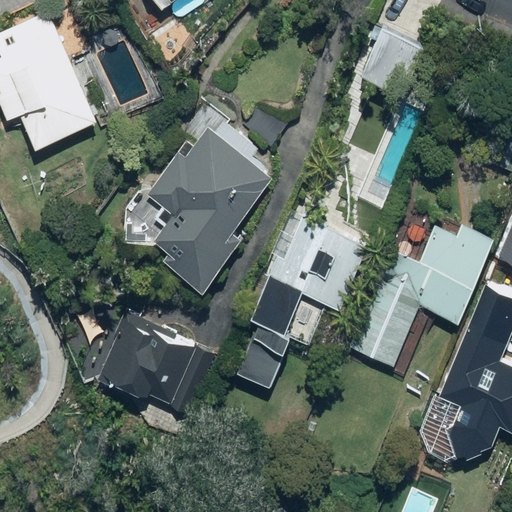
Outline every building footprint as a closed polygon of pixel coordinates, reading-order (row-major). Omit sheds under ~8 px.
[(0,93),(8,112),(21,107),(36,142),(99,115),(53,7),(0,29),(0,93)] [(427,44),(374,23),(356,68),(409,89),(427,44)] [(256,149),(262,141),(207,101),(131,207),(173,237),(163,252),(204,281),(243,227),(233,219),(274,162),(256,149)] [(400,165),(352,144),(334,185),(382,206),(400,165)] [(328,294),(344,301),(371,233),(296,203),(234,362),(271,376),(290,328),(311,336),(328,294)] [(350,344),(395,363),(408,369),(436,303),(461,314),(497,231),(463,216),(458,227),(436,218),(420,257),(393,245),(350,344)] [(511,227),(503,247),(511,251),(511,227)] [(447,417),(460,455),(494,438),(502,416),(511,419),(511,355),(504,352),(511,331),(511,309),(478,296),(439,390),(463,400),(457,413),(447,417)] [(215,351),(133,309),(104,367),(186,409),(215,351)]
